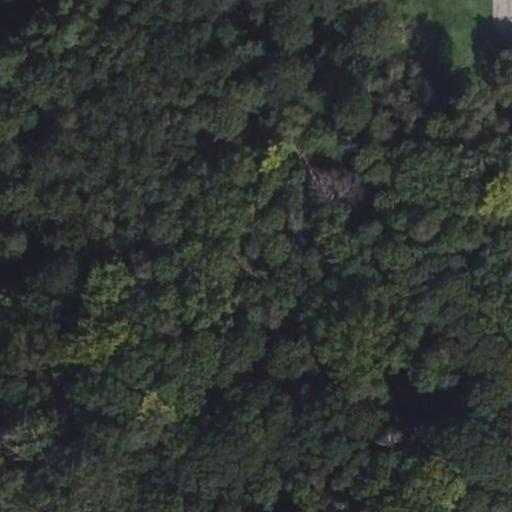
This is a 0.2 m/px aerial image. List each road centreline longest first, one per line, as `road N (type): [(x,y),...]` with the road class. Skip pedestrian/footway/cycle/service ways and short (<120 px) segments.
road 1 (track): [(105,301),(181,230),(239,207),(308,212),(405,251),(511,276)]
road 2 (track): [(33,511),(65,391),(105,301)]
road 3 (track): [(105,301),(0,190)]
